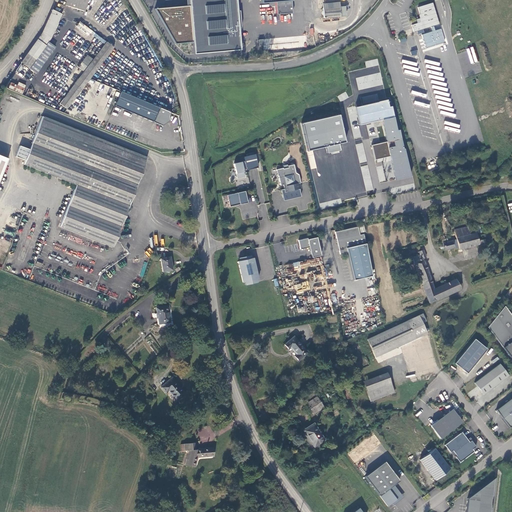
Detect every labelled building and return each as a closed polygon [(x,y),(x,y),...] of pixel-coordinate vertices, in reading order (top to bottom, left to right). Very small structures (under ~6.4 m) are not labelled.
[(84,12),(87,0),(66,0),(65,3),(64,6),(84,12)] [(189,0),(191,6),(156,9),(176,44),(193,42),(194,55),(243,51),(238,0),(189,0)] [(439,24),(432,2),(417,7),(419,14),(418,14),(419,18),(416,19),(417,23),(411,24),(413,32),(431,26),(434,25),(439,24)] [(322,8),(323,18),(340,16),(339,6),(322,8)] [(41,32),(20,62),(29,68),(38,56),(47,42),(49,39),(61,14),(52,10),(41,32)] [(433,32),(423,35),(426,47),(445,42),(441,29),(436,30),(434,25),(431,26),(433,32)] [(29,68),(36,73),(54,47),(47,42),(38,56),(29,68)] [(65,109),(112,47),(105,42),(58,103),(65,109)] [(22,95),(26,85),(19,82),(17,85),(11,82),(8,88),(22,95)] [(118,107),(161,124),(169,120),(168,114),(170,111),(124,93),(118,107)] [(397,179),(411,176),(401,130),(398,130),(393,106),(391,107),(389,99),(356,106),(360,126),(383,120),(389,143),(373,146),(376,159),(392,155),(397,179)] [(347,142),(341,114),(302,123),(308,151),(327,147),(329,153),(342,150),(340,144),(347,142)] [(111,246),(147,158),(42,116),(29,149),(20,146),(16,156),(25,160),(23,163),(77,185),(61,226),(111,246)] [(257,167),(254,153),(243,156),(246,170),(257,167)] [(0,180),(8,159),(0,155),(0,180)] [(244,177),(240,161),(232,163),(234,169),(230,170),(232,180),(244,177)] [(295,172),(293,164),(287,165),(287,164),(281,165),(282,167),(275,169),(277,176),(278,175),(280,185),(282,185),(283,188),(280,189),(283,200),(300,196),(299,189),(301,188),(299,183),(300,183),(298,174),(295,172)] [(244,190),(226,194),(229,206),(247,202),(244,190)] [(494,229),(492,220),(467,226),(469,235),(476,233),(494,229)] [(359,234),(357,226),(334,232),(340,254),(346,253),(353,280),(371,275),(363,233),(359,234)] [(467,226),(454,229),(459,249),(497,241),(496,237),(482,240),(483,242),(478,243),(476,233),(469,235),(467,226)] [(494,229),(476,233),(478,243),(483,242),(482,240),(496,237),(494,229)] [(307,238),(307,237),(297,240),(298,243),(300,250),(309,247),(311,257),(320,255),(316,236),(307,238)] [(453,248),(452,240),(442,242),(443,244),(441,244),(440,245),(440,246),(440,247),(441,248),(442,248),(443,248),(444,248),(444,250),(453,248)] [(149,257),(154,252),(149,248),(145,252),(149,257)] [(238,260),(236,261),(241,282),(243,282),(244,285),(257,282),(256,279),(258,279),(253,257),(251,257),(251,254),(238,257),(238,260)] [(434,289),(423,258),(422,258),(419,259),(418,254),(412,256),(428,303),(437,300),(459,289),(456,280),(446,284),(444,280),(440,282),(441,286),(434,289)] [(171,269),(168,257),(159,259),(162,271),(171,269)] [(167,306),(155,308),(158,324),(168,323),(166,311),(168,311),(167,306)] [(511,316),(508,311),(487,327),(511,360),(511,316)] [(366,339),(375,357),(427,333),(422,323),(426,321),(422,313),(418,315),(366,339)] [(306,351),(292,336),(282,344),(287,348),(290,346),(296,353),(293,355),(297,360),(306,351)] [(487,349),(474,339),(454,363),(467,373),(487,349)] [(333,376),(343,373),(341,364),(340,363),(330,367),(333,376)] [(508,375),(499,363),(474,383),(483,395),(508,375)] [(394,392),(387,373),(362,382),(370,401),(394,392)] [(185,392),(170,377),(160,387),(165,393),(167,391),(176,400),(185,392)] [(323,406),(317,396),(306,403),(312,413),(323,406)] [(511,397),(496,410),(509,427),(511,425),(511,397)] [(436,421),(430,425),(440,438),(461,422),(453,411),(451,413),(450,412),(438,421),(437,422),(436,421)] [(323,440),(321,437),(312,423),(302,430),(311,444),(313,447),(323,440)] [(461,432),(444,445),(450,452),(452,450),(456,455),(455,456),(459,462),(474,451),(472,449),(476,446),(471,440),(469,442),(461,432)] [(195,449),(195,443),(183,444),(184,451),(187,450),(184,465),(194,467),(197,457),(209,455),(209,456),(214,456),(213,448),(195,449)] [(434,448),(419,460),(435,480),(450,469),(434,448)] [(384,461),(365,476),(388,506),(401,496),(393,485),(399,481),(384,461)] [(468,511),(493,511),(498,477),(470,499),(468,511)]
